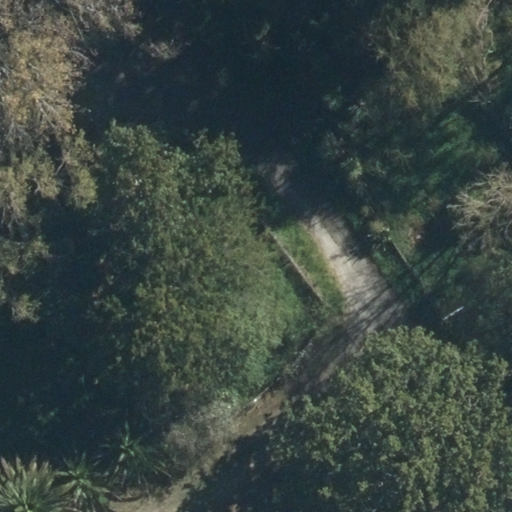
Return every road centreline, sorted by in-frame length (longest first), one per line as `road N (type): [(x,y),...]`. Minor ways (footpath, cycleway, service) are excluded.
road 1 (track): [(47,0),(216,107),(484,511)]
road 2 (track): [(142,511),(367,335)]
